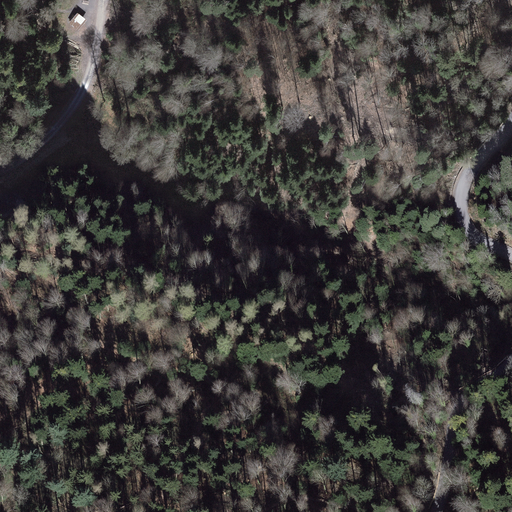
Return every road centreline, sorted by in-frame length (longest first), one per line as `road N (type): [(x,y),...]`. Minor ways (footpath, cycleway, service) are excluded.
road 1 (track): [(101,0),(75,107),(27,159),(0,175)]
road 2 (unclassified): [(511,256),(473,237),(460,201),(511,110)]
road 3 (unclassified): [(434,511),(453,414),(463,396),(511,360)]
